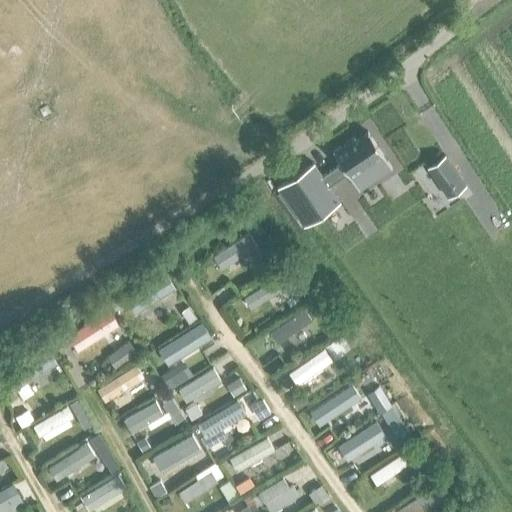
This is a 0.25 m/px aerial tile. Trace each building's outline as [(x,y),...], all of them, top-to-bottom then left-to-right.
[(340,161),(320,175),(327,185),(347,171),(359,189),(391,167),(367,131),(355,139),(352,135),(332,149),(340,161)] [(443,154),(425,167),(435,182),(453,169),(443,154)] [(278,187),(303,225),(339,201),(327,185),(320,175),(313,164),(278,187)] [(257,223),(249,228),(255,238),(263,232),(257,223)] [(251,237),(220,257),(227,268),(258,248),(251,237)] [(166,270),(126,296),(136,312),(176,286),(166,270)] [(276,279),(250,295),(256,305),(270,296),(273,301),(279,298),(276,293),(282,289),(276,279)] [(302,285),(290,291),(296,301),(308,295),(302,285)] [(311,301),(305,305),(309,311),(315,307),(311,301)] [(188,306),(181,311),(188,322),(195,317),(188,306)] [(303,307),(267,332),(274,341),(310,317),(303,307)] [(108,309),(68,335),(77,350),(118,323),(108,309)] [(193,324),(155,347),(163,361),(189,345),(192,349),(198,346),(195,342),(202,338),(193,324)] [(342,334),(325,345),(334,358),(351,347),(342,334)] [(57,337),(49,342),(54,350),(61,345),(57,337)] [(129,338),(107,353),(116,365),(137,350),(129,338)] [(323,347),(288,371),(296,382),(331,358),(329,356),(323,347)] [(45,348),(2,376),(12,391),(55,363),(45,348)] [(135,363),(96,387),(105,400),(143,376),(135,363)] [(212,366),(179,386),(186,397),(207,384),(209,388),(217,384),(214,379),(219,377),(212,366)] [(182,367),(163,378),(168,388),(188,376),(182,367)] [(367,370),(357,376),(363,384),(372,378),(367,370)] [(239,375),(227,382),(233,393),(245,386),(239,375)] [(378,385),(367,391),(380,411),(390,404),(378,385)] [(348,386),(320,404),(327,415),(343,405),(345,409),(354,403),(351,399),(355,397),(348,386)] [(300,392),(290,399),(297,408),(306,401),(300,392)] [(261,397),(250,403),(259,418),(270,411),(261,397)] [(77,398),(69,403),(76,415),(84,411),(83,409),(77,398)] [(238,400),(198,423),(206,437),(211,434),(214,439),(225,433),(222,428),(246,414),(238,400)] [(193,403),(184,408),(191,418),(202,412),(196,404),(193,403)] [(394,406),(387,411),(391,418),(392,418),(399,414),(394,406)] [(65,407),(31,426),(37,437),(39,436),(43,441),(70,425),(67,420),(71,418),(65,407)] [(27,408),(15,415),(21,425),(33,418),(27,408)] [(150,408),(129,421),(135,432),(143,427),(145,431),(153,427),(151,423),(157,419),(150,408)] [(386,409),(378,413),(384,423),(391,418),(387,411),(386,409)] [(97,432),(88,437),(95,449),(104,443),(97,432)] [(144,435),(135,440),(141,450),(150,445),(144,435)] [(184,435),(149,455),(155,466),(179,452),(183,459),(193,453),(189,446),(190,445),(184,435)] [(265,435),(228,456),(236,470),(249,463),(251,466),(260,461),(258,457),(273,449),(265,435)] [(86,441),(53,462),(60,473),(93,452),(86,441)] [(401,452),(369,473),(375,483),(408,462),(401,452)] [(111,454),(102,460),(109,472),(118,466),(111,454)] [(209,468),(177,490),(184,500),(217,479),(209,468)] [(116,473),(81,495),(88,508),(124,486),(116,473)] [(248,477),(234,485),(240,494),(253,486),(248,477)] [(159,479),(148,485),(155,496),(166,489),(159,479)] [(228,480),(218,486),(228,502),(238,496),(228,480)] [(437,481),(429,486),(434,494),(442,489),(437,481)] [(292,483),(263,500),(270,511),(271,511),(299,496),(292,483)] [(320,483),(308,491),(314,501),(326,493),(320,483)] [(429,486),(396,508),(398,511),(415,511),(437,498),(434,494),(429,486)] [(1,490),(0,490),(0,511),(4,511),(9,510),(5,504),(9,502),(1,490)] [(170,497),(161,497),(161,505),(170,505),(170,497)]
